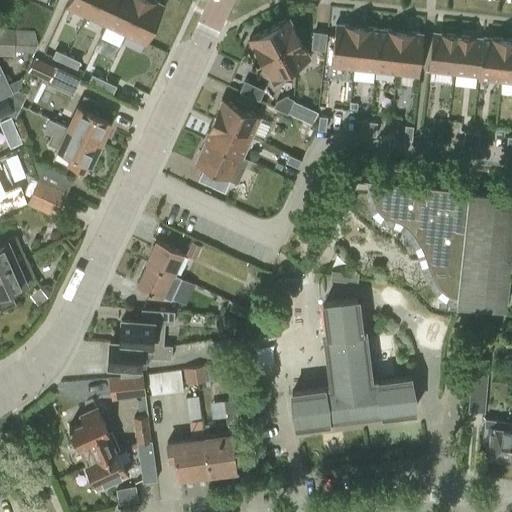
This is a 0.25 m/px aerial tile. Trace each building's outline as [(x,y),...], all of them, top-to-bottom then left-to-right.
[(67,5),(88,15),(94,0),(68,0),(66,4),(67,5)] [(94,0),(88,15),(107,23),(117,0),(94,0)] [(117,0),(107,23),(127,33),(142,0),(117,0)] [(154,0),(142,0),(127,33),(147,42),(164,4),(154,0)] [(269,27),(290,68),(310,57),(289,17),(269,27)] [(353,67),(358,24),(335,22),(330,65),(353,67)] [(358,24),(353,67),(375,69),(379,27),(358,24)] [(290,68),(269,27),(249,38),(273,84),(293,74),(290,68)] [(396,72),(401,29),(379,27),(375,69),(396,72)] [(33,52),(38,42),(35,33),(34,30),(0,28),(0,53),(16,54),(16,51),(33,52)] [(423,31),(401,29),(396,72),(419,74),(423,31)] [(454,72),(458,34),(432,31),(428,69),(454,72)] [(324,49),(325,33),(313,32),(312,48),(324,49)] [(478,75),(483,37),(458,34),(454,72),(478,75)] [(478,77),(500,80),(505,37),(483,35),(483,37),(478,75),(478,77)] [(511,37),(505,37),(500,80),(511,81),(511,37)] [(53,56),(65,62),(68,55),(56,49),(53,56)] [(80,61),(68,55),(65,62),(77,68),(80,61)] [(35,58),(29,71),(50,81),(56,67),(35,58)] [(0,97),(13,92),(12,91),(0,64),(0,97)] [(92,74),(89,81),(101,87),(104,79),(92,74)] [(104,79),(101,87),(113,92),(117,85),(104,79)] [(264,91),(245,82),(241,91),(260,100),(264,91)] [(0,97),(0,117),(8,114),(15,118),(27,93),(17,89),(12,91),(13,92),(0,97)] [(238,99),(250,105),(254,98),(241,92),(238,99)] [(60,123),(99,141),(109,119),(94,112),(99,102),(83,94),(78,105),(77,105),(77,106),(70,102),(60,123)] [(279,109),(287,113),(293,101),(294,99),(285,95),(279,109)] [(222,98),(212,119),(251,137),(261,116),(222,98)] [(300,104),(293,101),(287,113),(295,117),(300,104)] [(326,130),(327,116),(319,115),(317,129),(326,130)] [(87,161),(89,162),(99,141),(60,123),(50,118),(45,130),(54,135),(55,131),(64,135),(58,148),(69,153),(64,165),(82,173),(87,161)] [(242,157),(251,137),(212,119),(203,139),(205,140),(242,157)] [(360,134),(368,135),(369,121),(361,120),(360,134)] [(377,122),(369,121),(368,135),(376,135),(377,122)] [(412,139),(413,125),(405,124),(403,138),(412,139)] [(427,141),(429,127),(421,126),(419,140),(427,141)] [(471,146),(472,132),(464,131),(463,145),(471,146)] [(472,132),(471,146),(479,147),(480,133),(472,132)] [(195,163),(221,175),(230,179),(230,178),(237,182),(247,160),(242,157),(205,140),(195,163)] [(286,161),(298,167),(302,160),(289,154),(286,161)] [(343,166),(342,178),(371,181),(372,169),(343,166)] [(224,191),(230,179),(221,175),(215,187),(224,191)] [(36,178),(31,189),(39,193),(44,181),(36,178)] [(511,228),(511,195),(341,178),(339,178),(339,179),(374,183),(372,199),(377,212),(390,220),(398,222),(405,227),(410,232),(415,239),(420,248),(424,257),(429,271),(436,284),(444,293),(455,298),(476,300),(475,305),(503,308),(502,312),(503,313),(511,228)] [(44,181),(39,193),(61,202),(66,191),(44,181)] [(0,213),(27,202),(26,201),(26,200),(20,186),(0,194),(0,213)] [(26,201),(27,202),(34,204),(39,193),(31,189),(26,200),(26,201)] [(61,202),(39,193),(34,204),(56,214),(61,202)] [(0,243),(0,269),(15,263),(26,257),(17,236),(0,243)] [(185,254),(195,258),(202,245),(192,240),(185,254)] [(157,241),(147,263),(172,274),(182,252),(157,241)] [(26,257),(15,263),(0,269),(0,309),(14,303),(9,291),(24,284),(24,283),(35,278),(26,257)] [(172,274),(147,263),(137,284),(171,300),(181,278),(172,274)] [(278,290),(299,288),(298,277),(277,279),(278,290)] [(359,330),(355,298),(323,302),(328,335),(325,335),(331,387),(291,393),(295,424),(327,420),(327,419),(337,417),(337,416),(371,411),(371,413),(381,411),(381,413),(414,409),(410,377),(370,382),(363,330),(359,330)] [(231,304),(228,313),(244,320),(247,311),(231,304)] [(117,317),(116,339),(116,340),(163,343),(164,322),(173,323),(174,311),(141,308),(140,319),(117,317)] [(208,341),(209,349),(229,346),(228,338),(208,341)] [(163,344),(163,343),(116,340),(116,339),(105,339),(103,365),(120,367),(120,375),(139,372),(139,366),(148,366),(148,357),(171,358),(172,345),(163,344)] [(488,358),(470,357),(469,371),(471,371),(467,411),(485,412),(488,358)] [(206,364),(194,366),(196,381),(208,380),(206,364)] [(183,367),(183,368),(185,383),(196,381),(194,366),(183,367)] [(151,394),(183,390),(180,369),(149,373),(151,394)] [(145,393),(142,372),(109,376),(112,398),(145,393)] [(239,421),(236,398),(223,400),(226,423),(239,421)] [(80,444),(89,463),(117,451),(97,409),(80,416),(83,423),(74,428),(72,425),(69,426),(78,445),(80,444)] [(133,417),(136,437),(150,434),(147,415),(133,417)] [(204,437),(203,419),(189,421),(192,439),(188,439),(193,474),(209,472),(204,437)] [(486,455),(508,458),(511,429),(511,430),(511,427),(511,422),(486,419),(483,441),(488,441),(486,455)] [(156,479),(150,434),(136,437),(142,481),(156,479)] [(219,436),(204,437),(209,472),(235,469),(230,435),(219,436)] [(193,474),(188,439),(166,442),(169,458),(174,458),(177,477),(193,474)] [(117,451),(89,463),(86,464),(97,487),(127,473),(117,451)] [(135,485),(116,489),(119,504),(138,500),(135,485)]
